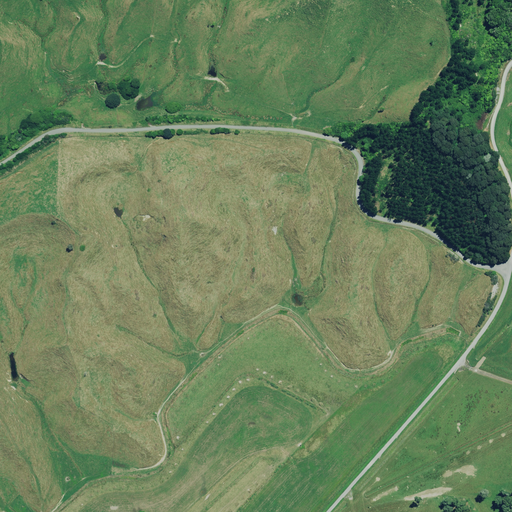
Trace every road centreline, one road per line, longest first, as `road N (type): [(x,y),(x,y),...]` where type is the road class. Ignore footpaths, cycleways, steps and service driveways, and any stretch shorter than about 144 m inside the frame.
road 1 (unclassified): [(0,165),(44,135),(65,131),(303,131),(356,151),(364,205),(378,217),(507,270)]
road 2 (unclassified): [(331,511),(468,358),(495,316),(507,270)]
road 3 (unclassified): [(511,188),(493,153),(494,120),(511,71)]
